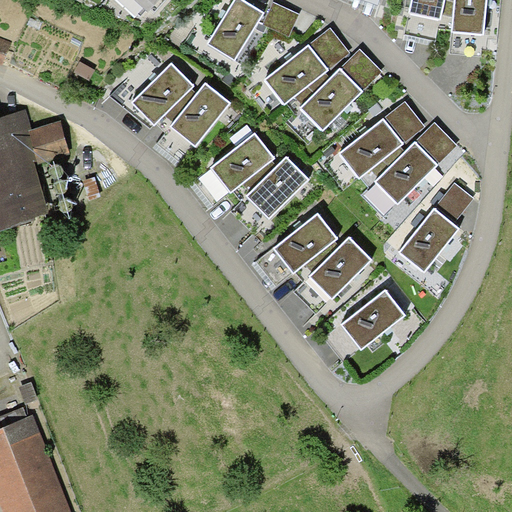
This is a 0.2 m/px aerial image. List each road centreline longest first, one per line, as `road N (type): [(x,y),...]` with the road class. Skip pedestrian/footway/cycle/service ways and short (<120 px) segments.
road 1 (residential): [(362,424),(455,314),(488,252),(504,181),(469,129),(317,0)]
road 2 (residential): [(362,424),(136,151),(0,72)]
road 3 (track): [(511,22),(504,181)]
road 4 (track): [(445,511),(362,424)]
